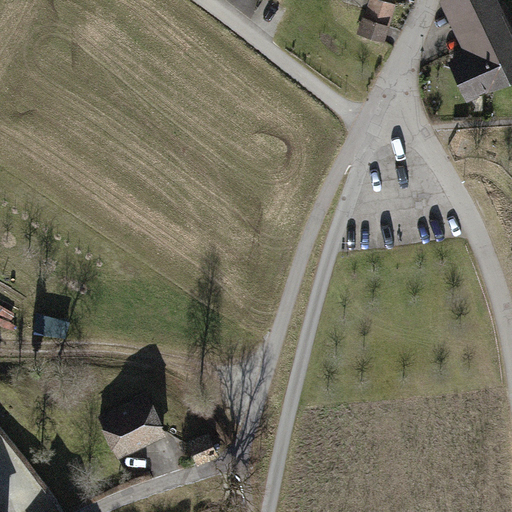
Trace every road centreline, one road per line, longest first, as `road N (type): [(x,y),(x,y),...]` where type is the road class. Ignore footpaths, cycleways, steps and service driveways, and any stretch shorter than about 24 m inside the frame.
road 1 (unclassified): [(269,511),(331,258),(378,128)]
road 2 (track): [(0,346),(130,350),(264,384)]
road 3 (residential): [(511,332),(480,234),(445,168),(414,139),(378,128)]
road 4 (residential): [(207,0),(378,128)]
road 5 (unclassified): [(378,128),(427,0)]
